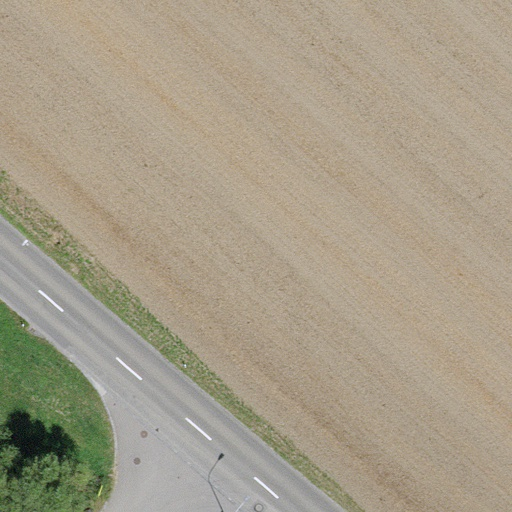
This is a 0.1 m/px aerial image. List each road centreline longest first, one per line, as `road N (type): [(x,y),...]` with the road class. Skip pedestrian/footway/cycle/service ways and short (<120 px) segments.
road 1 (secondary): [(0,254),(202,427)]
road 2 (secondary): [(202,427),(300,511)]
